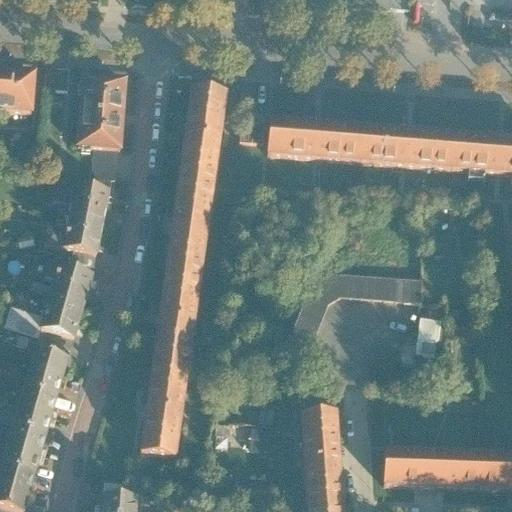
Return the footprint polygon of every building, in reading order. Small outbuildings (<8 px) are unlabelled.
[(308,0),(308,8),(384,13),(385,0),(308,0)] [(64,94),(66,72),(44,71),(43,93),(64,94)] [(0,115),(29,118),(33,79),(0,75),(0,115)] [(123,81),(76,78),(70,150),(91,152),(88,182),(113,184),(123,81)] [(212,189),(224,99),(188,95),(175,183),(212,189)] [(360,129),(267,122),(264,156),(357,165),(360,129)] [(451,136),(360,129),(357,165),(447,173),(451,136)] [(511,141),(451,136),(447,173),(511,179),(511,141)] [(106,192),(52,183),(49,204),(65,207),(62,219),(100,225),(106,192)] [(199,280),(212,189),(175,183),(161,275),(199,280)] [(100,225),(62,219),(60,231),(45,228),(40,249),(94,258),(100,225)] [(468,237),(468,220),(456,220),(456,237),(468,237)] [(48,283),(44,298),(81,308),(89,277),(45,265),(40,281),(48,283)] [(186,372),(199,280),(161,275),(149,367),(186,372)] [(420,285),(314,277),(290,334),(314,342),(327,309),(339,302),(418,308),(420,285)] [(81,308),(44,298),(38,319),(9,310),(2,332),(35,342),(38,333),(73,341),(81,308)] [(478,330),(477,314),(458,315),(459,331),(478,330)] [(437,363),(442,323),(422,320),(417,360),(437,363)] [(29,351),(24,370),(59,379),(65,361),(29,351)] [(173,463),(186,372),(149,367),(135,457),(173,463)] [(24,370),(18,389),(54,399),(59,379),(24,370)] [(54,399),(18,389),(13,408),(49,418),(54,399)] [(49,418),(13,408),(7,428),(43,437),(49,418)] [(295,419),(301,511),(340,511),(334,417),(295,419)] [(43,437),(7,428),(1,448),(38,459),(43,437)] [(38,459),(1,448),(0,452),(0,467),(32,477),(38,459)] [(473,494),(474,457),(381,454),(380,491),(473,494)] [(511,458),(474,457),(473,494),(511,495),(511,458)] [(32,477),(0,467),(0,488),(27,496),(32,477)] [(22,511),(27,496),(0,488),(0,509),(9,511),(22,511)] [(95,498),(93,511),(133,511),(135,500),(95,498)]
